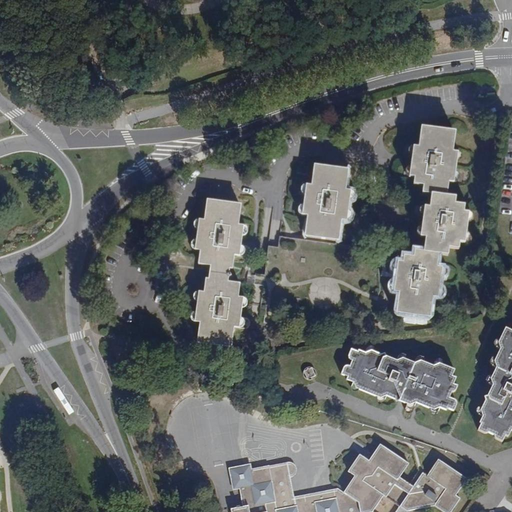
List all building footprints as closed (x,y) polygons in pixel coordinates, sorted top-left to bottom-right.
[(145,78),(149,66),(114,54),(110,66),(145,78)] [(424,127),(421,130),(419,147),(409,146),(406,146),(404,148),(403,150),(403,153),(404,155),(407,157),(411,158),(409,177),(414,178),(414,184),(423,186),(423,193),(431,195),(429,207),(419,206),(416,207),(415,209),(414,211),(414,213),(415,215),(417,217),(423,217),(420,237),(425,238),(423,252),(414,251),(413,257),(404,256),(403,263),(393,262),(390,262),(388,263),(387,266),(387,268),(388,270),(391,271),(396,272),(394,293),(398,293),(397,311),(399,314),(428,317),(431,315),(433,298),(438,298),(442,268),(438,267),(439,254),(448,256),(449,248),(459,250),(460,243),(465,243),(469,213),(464,212),(465,205),(455,204),(456,197),(447,196),(449,182),(454,183),(458,153),(453,152),(455,134),(454,131),(424,127)] [(302,215),(307,216),(305,234),(307,237),(336,241),(339,238),(342,221),(353,222),(356,221),(357,219),(357,216),(357,214),(355,212),(349,211),(351,192),(346,191),(348,173),(347,169),(316,166),(314,168),(312,186),(307,186),(302,215)] [(199,291),(195,321),(200,322),(198,341),(199,343),(229,347),(232,345),(234,327),(246,329),(248,328),(249,326),(250,324),(250,322),(249,320),(247,318),(241,317),(243,297),(238,296),(240,283),(227,281),(227,277),(229,275),(228,272),(228,269),(233,269),(235,256),(247,257),(249,257),(250,255),(251,253),(251,252),(250,250),(248,248),(242,246),(244,226),(239,225),(241,207),(239,204),(209,201),(207,203),(204,221),(199,220),(194,251),(200,252),(198,264),(210,266),(209,279),(206,278),(204,291),(199,291)] [(498,343),(500,349),(494,362),(496,367),(491,379),(492,385),(480,410),(482,416),(479,423),(481,424),(478,430),(485,433),(487,433),(488,432),(494,435),(494,438),(496,439),(502,442),(505,436),(508,437),(511,430),(511,429),(511,329),(511,331),(505,328),(498,343)] [(455,399),(450,398),(452,392),(454,392),(455,391),(456,390),(457,386),(454,384),(456,377),(453,376),(455,370),(439,363),(434,366),(420,361),(415,363),(403,358),(397,361),(370,350),(366,353),(358,350),(357,352),(351,349),(349,355),(348,357),(349,360),(350,362),(349,365),(347,365),(344,367),(341,374),(347,377),(347,380),(353,383),(356,388),(380,398),(386,395),(407,404),(405,409),(405,411),(406,413),(408,414),(410,414),(412,412),(416,403),(434,410),(439,407),(446,410),(447,409),(454,411),(457,405),(457,403),(456,401),(455,399)] [(312,377),(316,376),(316,374),(315,372),(315,370),(313,368),(310,367),(307,368),(305,369),(303,372),(303,375),(304,377),(307,379),(309,380),(312,379),(312,377)] [(373,511),(383,496),(400,507),(406,511),(416,509),(415,506),(423,505),(424,508),(426,508),(435,507),(443,511),(450,511),(460,498),(456,496),(467,479),(438,460),(427,476),(423,474),(414,486),(400,478),(409,464),(380,445),(368,461),(360,455),(348,473),(355,478),(344,492),(339,498),(336,499),(334,493),(304,499),(307,511),(373,511)] [(288,463),(269,467),(277,510),(297,507),(298,511),(307,511),(304,499),(334,493),(336,499),(339,498),(344,492),(338,489),(295,497),(288,463)] [(298,511),(297,507),(277,510),(269,467),(252,470),(251,465),(230,469),(233,490),(239,489),(243,507),(231,509),(231,511),(298,511)]
